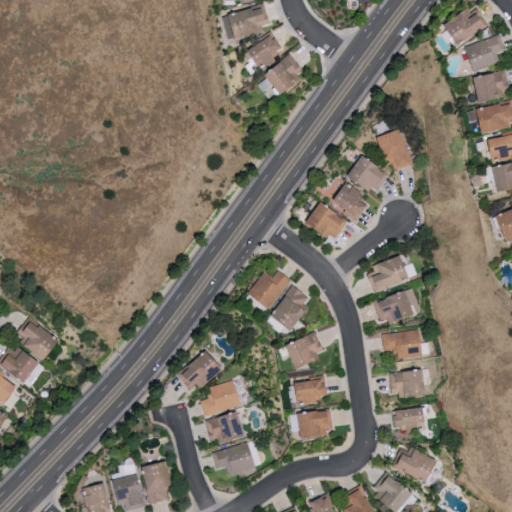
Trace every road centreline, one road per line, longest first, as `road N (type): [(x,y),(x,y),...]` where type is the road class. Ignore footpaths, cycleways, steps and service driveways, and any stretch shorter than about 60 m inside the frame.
road 1 (secondary): [(19,511),(117,412),(208,299),(424,0)]
road 2 (secondary): [(393,0),(186,284),(99,393),(0,496)]
road 3 (residential): [(29,502),(40,511),(278,483),(352,462),(366,438)]
road 4 (residential): [(366,438),(352,326),(335,288),(260,226)]
